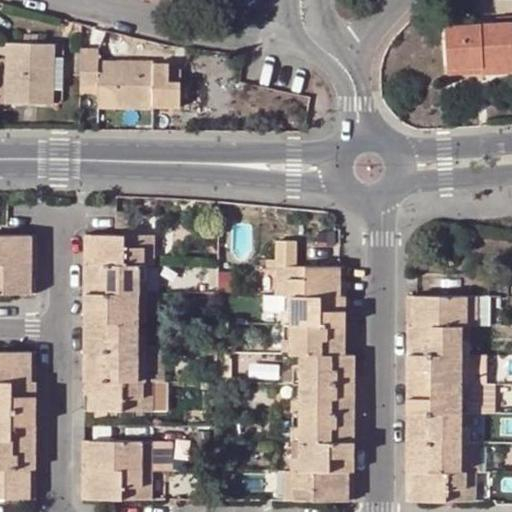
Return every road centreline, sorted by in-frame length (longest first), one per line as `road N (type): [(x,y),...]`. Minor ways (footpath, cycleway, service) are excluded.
road 1 (residential): [(377,511),(375,202)]
road 2 (residential): [(86,0),(315,40)]
road 3 (tertiary): [(0,161),(210,164)]
road 4 (residential): [(56,319),(57,511)]
road 5 (tertiary): [(337,153),(210,164)]
road 6 (tertiary): [(210,164),(336,183)]
